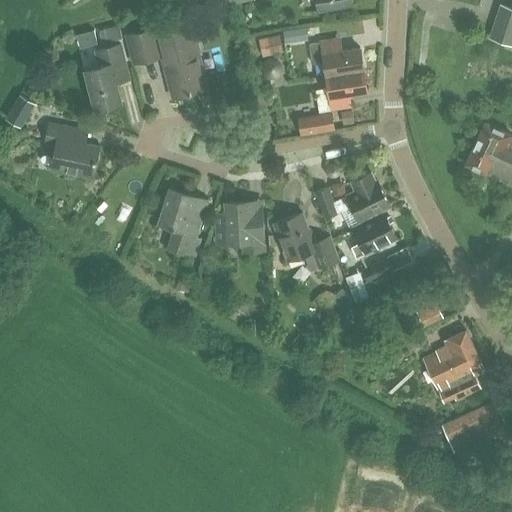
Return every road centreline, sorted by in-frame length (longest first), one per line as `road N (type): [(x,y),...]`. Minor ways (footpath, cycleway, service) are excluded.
road 1 (residential): [(139,129),(198,157),(394,129)]
road 2 (residential): [(511,356),(399,152),(394,129)]
road 3 (residential): [(394,129),(388,0)]
